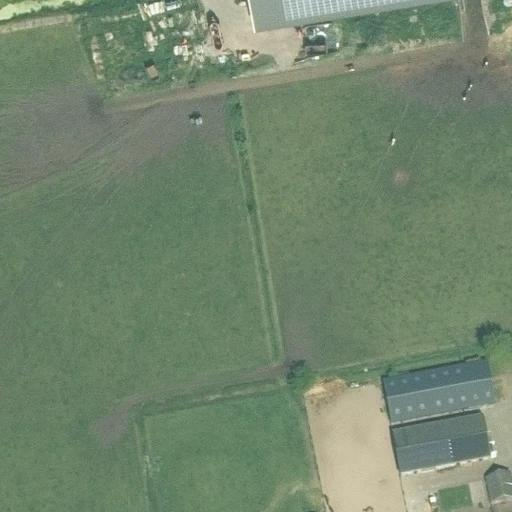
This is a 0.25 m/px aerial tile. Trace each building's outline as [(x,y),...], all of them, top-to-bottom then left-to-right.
[(250,0),(254,22),(385,0),(250,0)] [(190,12),(179,13),(180,26),(167,27),(170,58),(195,55),(190,12)] [(69,53),(86,49),(83,34),(66,37),(69,53)] [(390,428),(495,408),(486,363),(382,383),(390,428)] [(485,419),(395,435),(403,477),(492,460),(485,419)] [(511,489),(510,480),(484,485),(489,507),(511,501),(511,489)]
